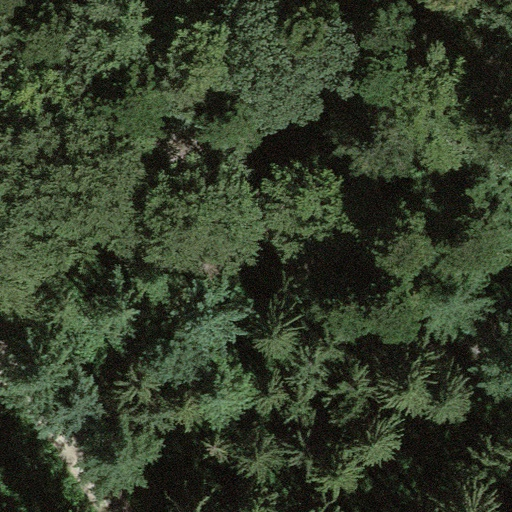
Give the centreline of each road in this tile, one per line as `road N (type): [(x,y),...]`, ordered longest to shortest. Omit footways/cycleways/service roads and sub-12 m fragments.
road 1 (track): [(511,391),(196,299),(0,186)]
road 2 (track): [(0,394),(59,443),(106,511)]
